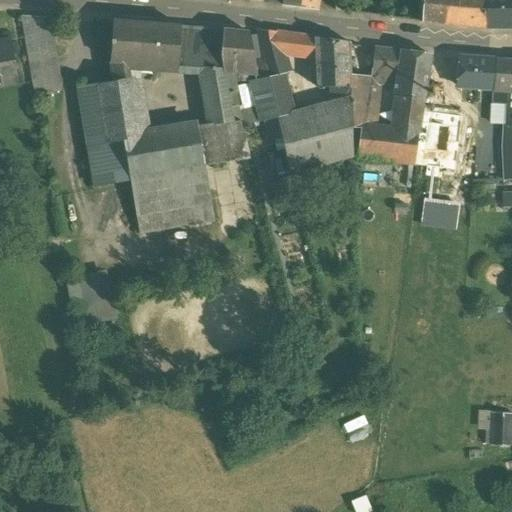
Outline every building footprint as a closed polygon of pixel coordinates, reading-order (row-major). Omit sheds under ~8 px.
[(282,0),(282,6),(296,7),(295,9),(305,10),(305,8),(319,10),(319,0),(282,0)] [(482,0),(422,0),(421,24),(485,29),(482,0)] [(511,0),(482,0),(485,29),(511,28),(511,0)] [(49,19),(21,17),(34,95),(62,91),(49,19)] [(133,24),(113,23),(109,63),(123,64),(177,68),(180,28),(140,25),(140,23),(133,23),(133,24)] [(222,31),(180,28),(177,68),(203,70),(203,69),(223,70),(223,68),(222,68),(220,56),(222,31)] [(249,33),(222,31),(220,56),(222,68),(223,68),(233,69),(251,71),(253,71),(255,70),(255,69),(254,61),(249,33)] [(288,35),(257,31),(264,59),(268,79),(284,74),(287,73),(282,53),(287,54),(288,35)] [(301,37),(288,35),(287,54),(298,55),(301,37)] [(316,39),(301,37),(298,55),(316,57),(316,39)] [(348,44),(316,39),(316,57),(317,88),(350,87),(350,76),(348,44)] [(10,41),(0,42),(0,86),(18,84),(10,41)] [(370,79),(377,86),(381,86),(396,88),(398,78),(401,52),(397,51),(374,48),(371,71),(370,79)] [(429,56),(401,52),(398,78),(396,88),(395,97),(399,98),(422,101),(429,56)] [(264,59),(254,61),(255,69),(255,70),(253,71),(251,71),(255,81),(267,79),(268,79),(264,59)] [(495,62),(459,59),(457,87),(493,90),(495,62)] [(511,62),(495,61),(493,90),(511,90),(511,62)] [(123,64),(109,63),(113,82),(126,80),(123,64)] [(233,69),(223,68),(223,70),(228,95),(237,93),(233,69)] [(223,70),(203,69),(203,70),(212,125),(213,127),(232,123),(230,109),(228,95),(223,70)] [(268,79),(267,79),(277,119),(293,114),(284,74),(268,79)] [(377,86),(370,79),(365,78),(350,76),(350,87),(351,98),(351,102),(351,108),(352,127),(360,128),(375,129),(381,86),(377,86)] [(113,82),(96,85),(106,145),(123,142),(122,140),(146,136),(135,79),(126,80),(113,82)] [(255,81),(254,82),(263,121),(265,121),(277,119),(267,79),(255,81)] [(96,85),(77,88),(88,148),(106,145),(96,85)] [(511,90),(493,90),(491,124),(506,125),(511,124),(511,90)] [(290,174),(325,164),(352,157),(351,129),(352,129),(352,127),(351,108),(351,102),(351,98),(293,114),(277,119),(281,138),(290,174)] [(422,101),(399,98),(394,132),(418,135),(421,113),(422,101)] [(237,108),(230,109),(232,123),(241,122),(237,108)] [(459,118),(421,113),(418,135),(414,166),(452,171),(459,118)] [(277,119),(265,121),(270,141),(281,138),(277,119)] [(232,123),(213,127),(212,125),(197,127),(201,149),(223,144),(235,142),(232,123)] [(511,124),(506,125),(503,146),(511,145),(511,124)] [(146,136),(122,140),(123,142),(129,178),(204,165),(201,149),(197,127),(146,136)] [(375,129),(360,128),(357,159),(414,166),(418,135),(394,132),(375,129)] [(106,145),(88,148),(95,187),(129,181),(129,178),(123,142),(106,145)] [(223,144),(201,149),(204,165),(226,161),(223,144)] [(511,145),(503,146),(502,181),(511,180),(511,145)] [(204,165),(129,178),(129,181),(135,215),(210,202),(204,165)] [(210,202),(135,215),(139,235),(212,223),(210,202)] [(101,271),(64,274),(66,306),(103,303),(101,271)]
